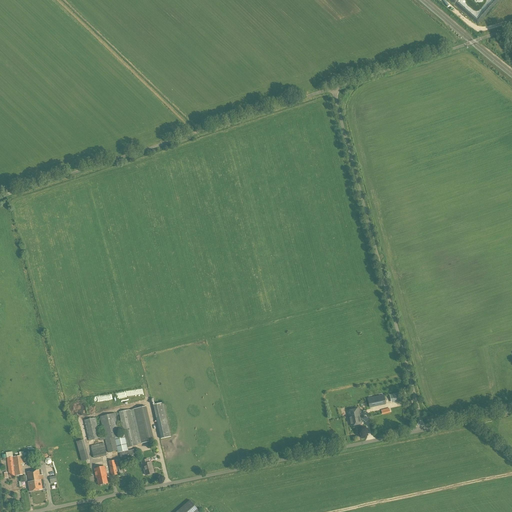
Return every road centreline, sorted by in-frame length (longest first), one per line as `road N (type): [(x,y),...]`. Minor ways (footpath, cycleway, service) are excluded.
road 1 (unclassified): [(33,511),(423,430)]
road 2 (unclassified): [(334,89),(423,430)]
road 3 (unclassified): [(0,197),(334,89)]
road 4 (unclassified): [(334,89),(458,46)]
